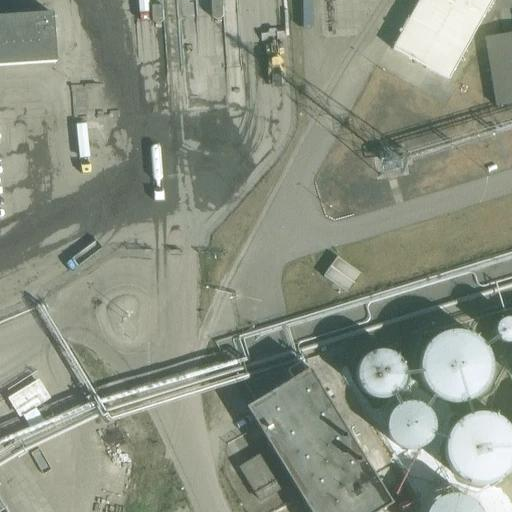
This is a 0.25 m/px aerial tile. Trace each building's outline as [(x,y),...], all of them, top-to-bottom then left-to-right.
[(451,81),(494,0),(421,0),(394,49),(451,81)] [(52,16),(0,19),(0,67),(57,63),(52,16)] [(511,33),(485,37),(491,77),(496,107),(511,104),(511,33)] [(338,257),(326,275),(348,290),(360,272),(338,257)] [(491,367),(491,366),(490,358),(488,352),(484,346),(480,341),(475,336),(468,333),(460,331),(455,331),(450,331),(442,333),(436,336),(430,341),(425,347),(423,352),(421,358),(420,366),(420,372),(422,379),(425,385),(429,390),(434,394),(439,398),(445,400),(454,402),(462,401),(467,399),(474,396),(479,392),(484,386),(488,381),(490,374),(491,367)] [(408,377),(407,371),(406,366),(403,362),(400,358),(396,354),(391,352),(385,350),(380,350),(375,350),(371,352),(366,355),(362,358),(359,362),(356,366),(355,371),(354,377),(354,381),(356,386),(358,391),(361,395),(365,398),(369,401),(379,403),(383,403),(390,402),(394,400),(399,397),(402,393),(405,388),(407,383),(408,377)] [(379,511),(392,504),(310,369),(251,404),(246,408),(257,426),(309,511),(379,511)] [(20,418),(50,401),(40,382),(9,399),(20,418)] [(433,427),(433,426),(432,418),(429,414),(427,410),(420,406),(416,404),(411,403),(406,404),(402,405),(395,409),(391,414),(389,417),(388,421),(387,426),(388,432),(389,435),(391,439),(393,442),(397,446),(400,447),(408,449),(413,449),(418,448),(425,444),(429,439),(431,436),(432,432),(433,427)] [(511,433),(510,430),(506,424),(503,421),(495,416),(487,413),(481,412),(473,413),(466,415),(460,418),(454,422),(449,428),(446,433),(444,441),(443,447),(443,454),(445,461),(448,467),(453,474),(457,478),(463,481),(469,484),(477,485),(484,485),(491,483),(498,480),(505,475),(509,469),(511,464),(511,433)] [(261,501),(281,489),(260,455),(240,467),(255,492),(253,493),(255,495),(256,494),(261,501)] [(479,511),(477,508),(473,503),(469,500),(463,498),(458,497),(453,496),(449,497),(442,499),(437,502),(433,505),(430,509),(428,511),(479,511)]
